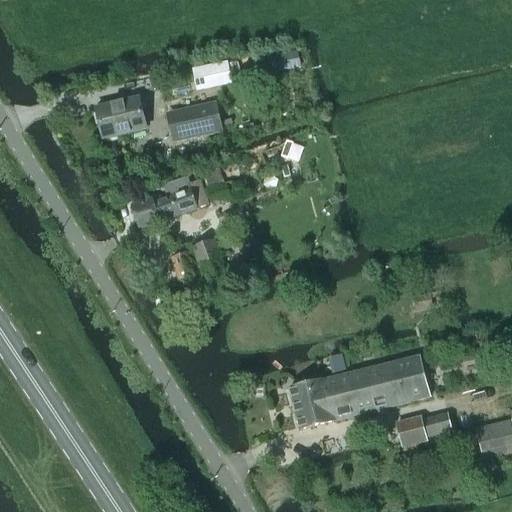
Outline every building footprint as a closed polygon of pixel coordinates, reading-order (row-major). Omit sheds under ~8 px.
[(229,65),(193,72),(197,90),(232,83),(229,65)] [(140,98),(96,108),(103,141),(147,131),(142,109),(140,98)] [(216,107),(169,118),(174,141),(221,130),(216,107)] [(231,202),(220,170),(205,176),(210,190),(208,191),(214,208),(231,202)] [(192,192),(191,192),(188,182),(163,190),(166,200),(132,211),(140,233),(155,228),(208,209),(201,186),(191,189),(192,192)] [(224,274),(214,242),(192,249),(202,281),(224,274)] [(191,254),(172,260),(180,284),(199,278),(191,254)] [(415,299),(418,313),(445,309),(442,293),(415,299)] [(290,390),(300,431),(429,399),(419,359),(325,381),(290,390)] [(432,458),(430,450),(420,453),(418,445),(428,443),(427,439),(453,432),(448,414),(423,420),(423,419),(397,426),(406,464),(432,458)] [(488,427),(477,430),(483,461),(511,454),(511,422),(488,427)]
